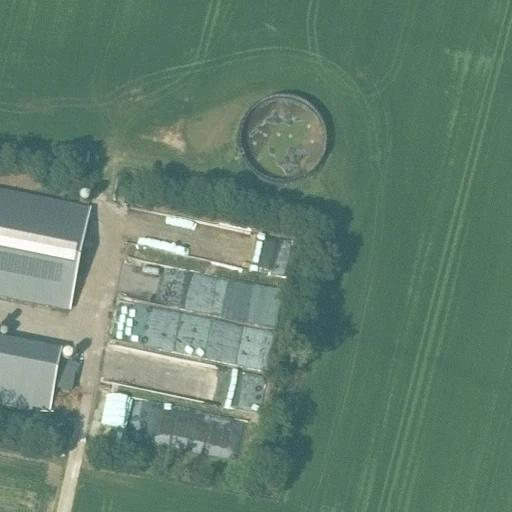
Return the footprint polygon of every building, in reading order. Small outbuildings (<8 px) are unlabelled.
[(329,157),(292,94),(240,124),(277,187),(329,157)] [(90,211),(0,192),(0,296),(69,311),(90,211)] [(248,234),(135,207),(127,240),(240,267),(248,234)] [(0,406),(29,413),(30,408),(50,412),(62,352),(0,339),(0,406)] [(267,369),(133,351),(127,393),(261,410),(267,369)]
